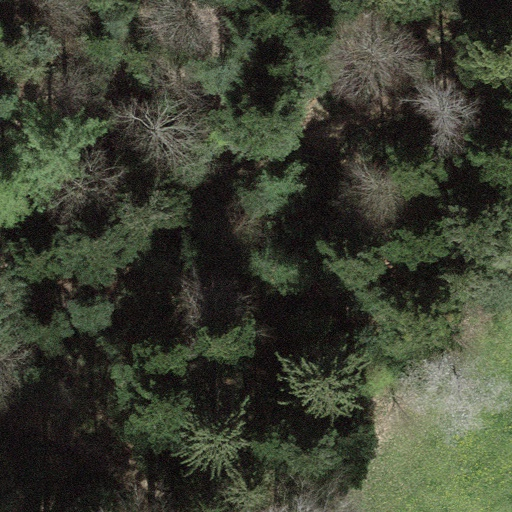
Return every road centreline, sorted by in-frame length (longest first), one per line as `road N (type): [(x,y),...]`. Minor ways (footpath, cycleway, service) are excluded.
road 1 (track): [(0,285),(511,40)]
road 2 (track): [(182,511),(110,458),(0,408)]
